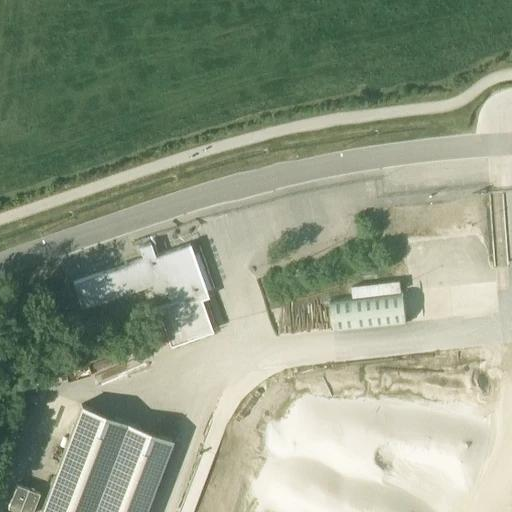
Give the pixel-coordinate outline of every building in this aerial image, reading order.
[(141,258),(71,282),(79,306),(80,306),(149,282),(153,293),(165,289),(169,300),(181,296),(182,299),(188,296),(187,294),(204,288),(187,241),(153,254),(152,252),(156,251),(153,243),(149,245),(149,242),(137,247),(141,258)] [(399,279),(351,285),(352,295),(401,290),(399,279)] [(407,321),(403,291),(330,298),(333,329),(407,321)] [(61,313),(50,317),(53,325),(64,322),(61,313)] [(142,511),(171,437),(78,402),(36,511),(142,511)] [(14,482),(5,504),(24,511),(28,511),(37,490),(14,482)]
